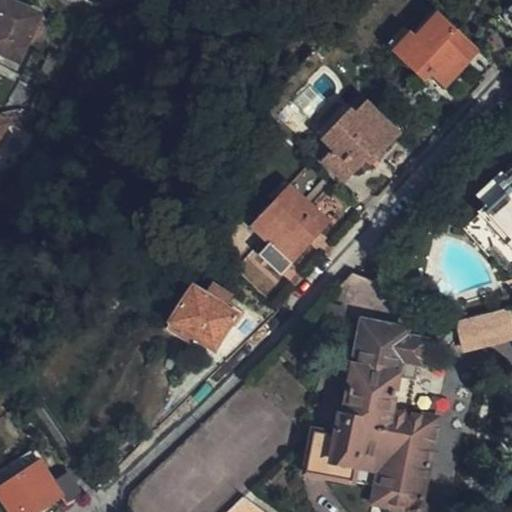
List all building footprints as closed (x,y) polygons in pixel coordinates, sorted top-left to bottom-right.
[(31,28),(37,14),(3,0),(0,0),(0,50),(18,58),(31,28)] [(443,87),(477,52),(434,11),(405,40),(402,36),(386,52),(419,82),(429,73),(443,87)] [(511,11),(505,19),(503,22),(511,31),(511,11)] [(46,17),(37,14),(31,28),(40,32),(46,17)] [(58,56),(48,52),(40,71),(50,76),(58,56)] [(369,164),(398,132),(366,102),(355,113),(346,106),(318,137),(328,147),(318,159),(341,180),(351,169),(353,170),(364,159),(369,164)] [(511,163),(477,194),(486,204),(462,225),(486,253),(490,250),(508,269),(511,265),(511,163)] [(280,274),(327,223),(285,184),(247,225),(249,228),(265,242),(265,244),(257,254),(280,274)] [(341,306),(372,313),(380,278),(349,271),(341,306)] [(214,348),(236,313),(193,285),(165,329),(189,344),(195,337),(214,348)] [(511,306),(457,316),(462,349),(511,340),(511,306)] [(419,497),(435,419),(388,410),(395,375),(411,378),(415,360),(417,360),(421,339),(401,335),(403,327),(359,320),(342,411),(337,411),(333,435),(311,431),(304,471),(374,485),(371,504),(402,510),(403,507),(409,508),(410,511),(422,511),(423,511),(424,507),(419,497)] [(83,494),(69,472),(53,483),(40,463),(0,490),(13,511),(39,511),(61,497),(66,505),(83,494)]
